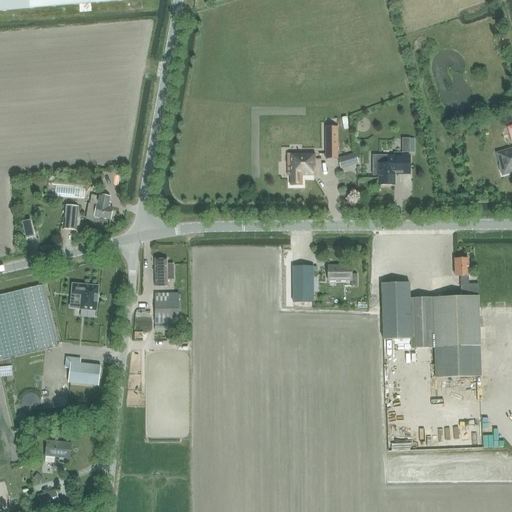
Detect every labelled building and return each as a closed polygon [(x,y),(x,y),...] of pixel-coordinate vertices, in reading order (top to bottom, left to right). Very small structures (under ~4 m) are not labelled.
[(0,0),(0,11),(30,9),(134,0),(0,0)] [(337,127),(325,127),(326,159),(338,159),(337,127)] [(511,150),(499,154),(502,165),(500,166),(503,175),(511,172),(511,171),(511,170),(511,150)] [(289,186),(301,186),(301,176),(312,176),(312,169),(314,169),(314,154),(287,154),(287,176),(289,176),(289,186)] [(341,169),(358,163),(355,154),(338,159),(341,169)] [(379,185),(394,185),(394,170),(410,170),(410,156),(393,156),(393,157),(388,157),(388,156),(373,156),(373,176),(379,176),(379,185)] [(110,219),(112,208),(108,207),(110,197),(99,195),(99,196),(91,195),(90,204),(88,203),(86,215),(110,219)] [(76,230),(78,207),(65,206),(63,229),(76,230)] [(168,265),(168,258),(154,258),(154,286),(168,286),(168,281),(173,281),(173,265),(168,265)] [(469,276),(468,259),(455,260),(455,276),(460,276),(461,290),(444,291),(445,297),(410,298),(409,283),(381,284),(383,340),(411,339),(412,353),(435,353),(436,378),(481,377),(481,376),(472,377),(471,347),(480,347),(478,284),(468,284),(468,276),(469,276)] [(313,271),(317,271),(317,267),(313,267),(313,266),(293,266),(293,302),(313,302),(313,271)] [(328,266),(328,282),(351,281),(351,286),(357,286),(357,274),(351,274),(351,266),(328,266)] [(72,285),(71,295),(81,295),(80,310),(96,311),(98,287),(82,285),(72,285)] [(155,318),(179,317),(178,294),(154,294),(155,318)] [(65,357),(64,368),(70,368),(68,383),(98,386),(100,366),(79,364),(80,358),(65,357)] [(48,400),(47,397),(47,395),(45,392),(43,390),(41,388),(38,387),(36,386),(33,386),(30,386),(27,387),(23,390),(21,393),(21,395),(20,398),(20,400),(20,403),(21,405),(22,407),(23,409),(25,411),(28,413),(31,414),(33,414),(36,414),(39,413),(42,411),(43,410),(45,408),(46,406),(47,402),(48,400)] [(45,455),(44,462),(53,463),(52,468),(63,470),(63,464),(59,463),(59,457),(69,458),(71,444),(47,442),(45,455)] [(42,511),(60,506),(56,490),(37,496),(42,511)]
